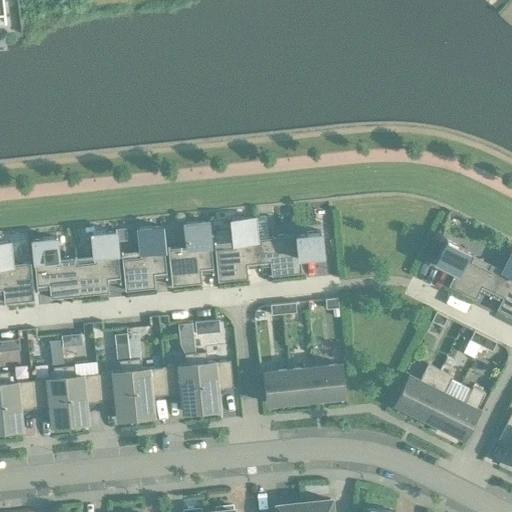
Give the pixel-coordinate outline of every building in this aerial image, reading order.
[(253,217),(255,233),(266,232),(265,216),(253,217)] [(255,241),(255,240),(255,233),(253,217),(229,220),(232,248),(214,250),(217,282),(247,279),(245,265),(257,264),(255,241)] [(168,248),(168,247),(167,247),(171,287),(200,284),(199,270),(212,268),(207,222),(183,224),(185,247),(168,248)] [(121,259),(124,291),(154,288),(153,274),(165,273),(160,227),(137,229),(139,258),(121,259)] [(124,228),(114,230),(114,232),(115,241),(125,240),(124,228)] [(255,240),(255,241),(257,264),(269,262),(271,276),(300,273),(299,257),(321,255),(319,231),(295,234),(295,236),(288,237),(288,242),(268,244),(267,239),(255,240)] [(75,264),(79,296),(108,293),(106,279),(119,278),(115,241),(114,232),(90,234),(93,262),(75,264)] [(75,256),(74,256),(74,258),(57,260),(55,238),(31,240),(35,286),(48,285),(49,299),(79,296),(75,256)] [(502,271),(501,271),(490,265),(487,270),(470,262),(473,256),(466,253),(466,251),(445,240),(434,262),(455,272),(447,286),(474,300),(480,287),(491,293),(502,271)] [(0,289),(2,290),(3,304),(33,301),(29,261),(28,261),(28,263),(11,264),(8,242),(0,243),(0,289)] [(491,293),(502,298),(495,311),(511,318),(511,250),(511,251),(501,271),(502,271),(491,293)] [(337,298),(324,299),(325,309),(338,308),(337,298)] [(283,314),(295,313),(294,302),(282,303),(283,314)] [(269,305),(270,315),(283,314),(282,303),(269,305)] [(442,327),(447,317),(435,311),(430,321),(442,327)] [(195,334),(211,333),(210,321),(194,322),(195,334)] [(468,340),(480,346),(484,336),(473,331),(468,340)] [(115,349),(127,347),(126,333),(114,335),(115,349)] [(60,336),(62,346),(76,345),(75,334),(60,336)] [(484,336),(480,346),(491,351),(496,342),(484,336)] [(183,343),(184,354),(194,353),(193,342),(183,343)] [(61,351),(50,352),(51,364),(62,363),(61,351)] [(194,353),(200,410),(218,408),(216,390),(232,388),(229,360),(206,363),(205,352),(194,353)] [(162,367),(165,395),(180,393),(182,412),(200,410),(194,353),(184,354),(185,365),(162,367)] [(165,395),(162,367),(140,369),(139,358),(128,360),(134,417),(152,415),(150,396),(165,395)] [(119,372),(97,374),(99,402),(114,400),(116,419),(134,417),(128,360),(118,361),(119,372)] [(96,402),(99,402),(97,374),(95,362),(73,364),(73,365),(63,366),(68,424),(86,422),(84,403),(96,402)] [(343,394),(339,364),(314,367),(317,398),(343,396),(343,394)] [(394,402),(393,403),(417,415),(439,370),(426,364),(418,380),(408,375),(394,402)] [(53,378),(31,381),(34,408),(48,407),(50,426),(68,424),(63,366),(52,367),(53,378)] [(288,369),(292,401),(317,398),(314,367),(288,369)] [(276,402),(276,403),(292,401),(288,369),(262,372),(266,403),(276,402)] [(439,370),(417,415),(439,426),(454,398),(444,393),(452,377),(439,370)] [(7,372),(0,372),(0,405),(3,430),(21,429),(19,410),(34,408),(31,381),(8,383),(7,372)] [(464,403),(454,398),(439,426),(453,433),(463,438),(477,409),(476,409),(484,393),(472,387),(464,403)] [(503,458),(511,462),(511,409),(497,439),(509,445),(503,458)] [(303,502),(303,511),(330,511),(329,499),(303,502)] [(303,511),(303,502),(276,505),(276,511),(303,511)]
